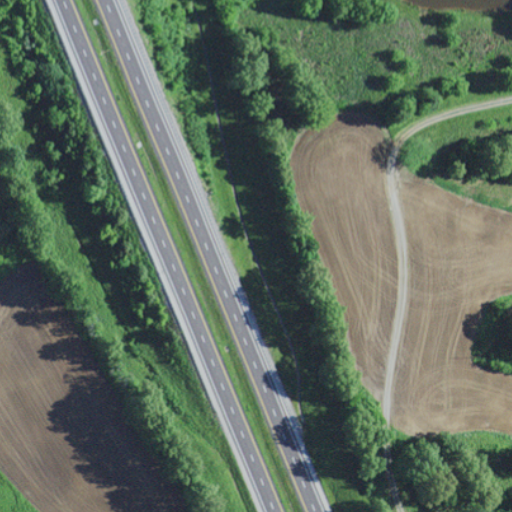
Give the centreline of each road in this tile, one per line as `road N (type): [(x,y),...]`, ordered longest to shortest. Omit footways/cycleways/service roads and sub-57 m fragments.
road 1 (motorway): [(316,511),(104,0)]
road 2 (motorway): [(59,0),(270,511)]
